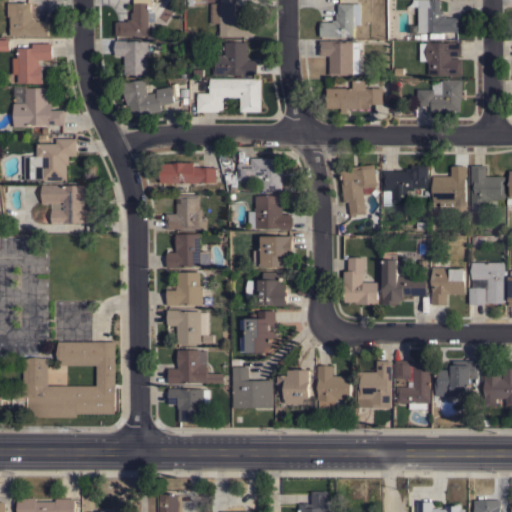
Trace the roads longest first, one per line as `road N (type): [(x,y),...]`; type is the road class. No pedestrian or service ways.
road 1 (tertiary): [(0,451),(511,453)]
road 2 (residential): [(85,0),(86,50),(111,141),(136,195),(135,451)]
road 3 (residential): [(111,141),(297,131),(511,135)]
road 4 (residential): [(321,329),(319,189),(297,131),(293,0)]
road 5 (residential): [(321,329),(511,331)]
road 6 (residential): [(489,136),(487,0)]
